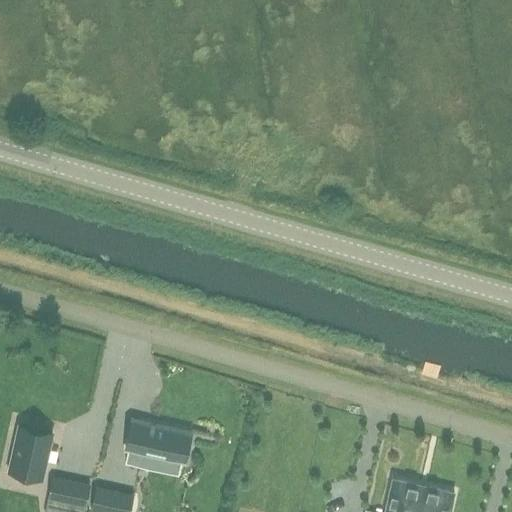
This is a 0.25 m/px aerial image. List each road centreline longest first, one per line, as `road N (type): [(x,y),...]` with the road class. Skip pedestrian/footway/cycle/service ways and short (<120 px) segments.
road 1 (unclassified): [(511,439),(0,292)]
road 2 (tertiary): [(511,295),(0,152)]
